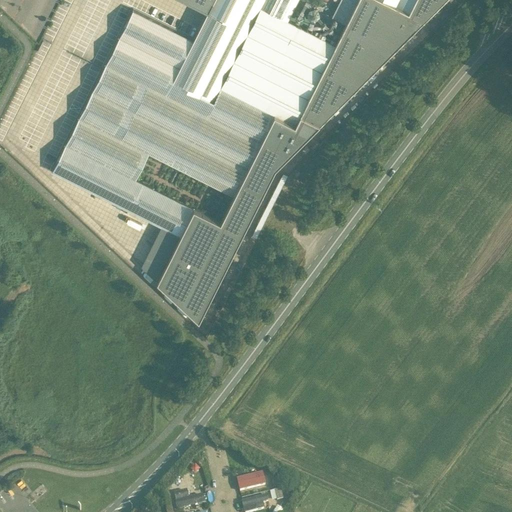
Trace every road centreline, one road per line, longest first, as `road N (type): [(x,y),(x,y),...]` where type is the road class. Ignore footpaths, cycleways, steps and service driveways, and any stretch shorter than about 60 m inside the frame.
road 1 (primary): [(114,511),(191,430),(324,255)]
road 2 (primary): [(324,255),(428,117),(511,24)]
